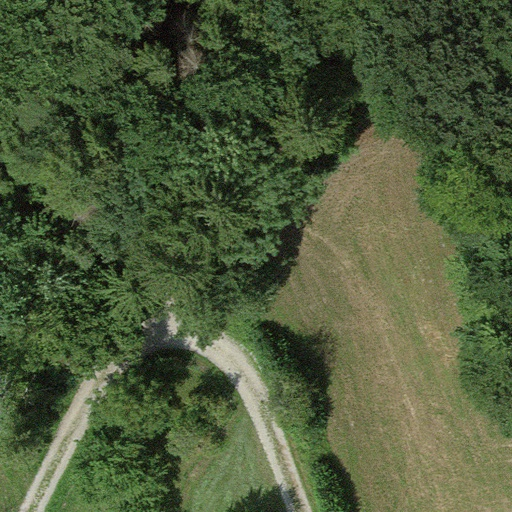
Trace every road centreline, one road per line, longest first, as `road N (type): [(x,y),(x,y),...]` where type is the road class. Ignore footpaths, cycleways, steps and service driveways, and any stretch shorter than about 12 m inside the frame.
road 1 (track): [(35,511),(90,399),(130,347),(183,332),(242,363),(304,511)]
road 2 (track): [(130,347),(222,230),(439,0)]
